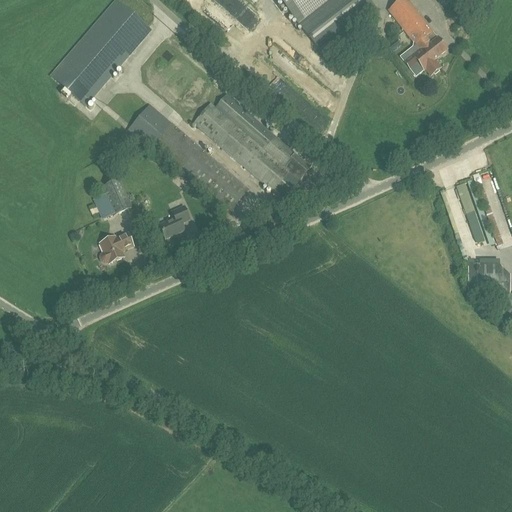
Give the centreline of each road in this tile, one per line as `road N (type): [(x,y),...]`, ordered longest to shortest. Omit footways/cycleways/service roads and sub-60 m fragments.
road 1 (unclassified): [(50,337),(511,127)]
road 2 (unclassified): [(347,511),(50,337)]
